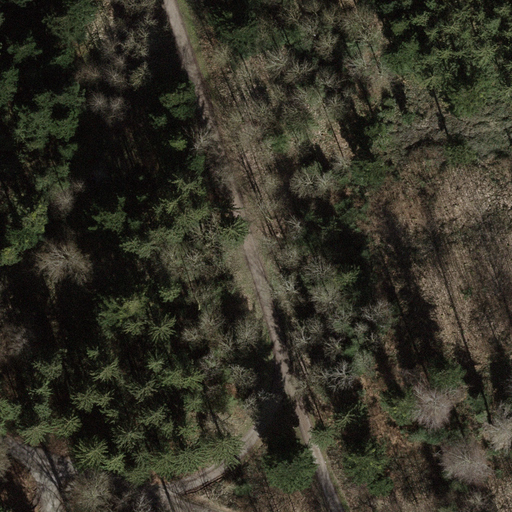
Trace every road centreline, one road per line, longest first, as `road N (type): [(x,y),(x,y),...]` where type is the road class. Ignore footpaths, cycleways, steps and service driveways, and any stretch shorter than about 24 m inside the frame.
road 1 (track): [(350,511),(175,0)]
road 2 (track): [(0,447),(199,511)]
road 3 (track): [(287,346),(271,413),(236,459),(172,503)]
